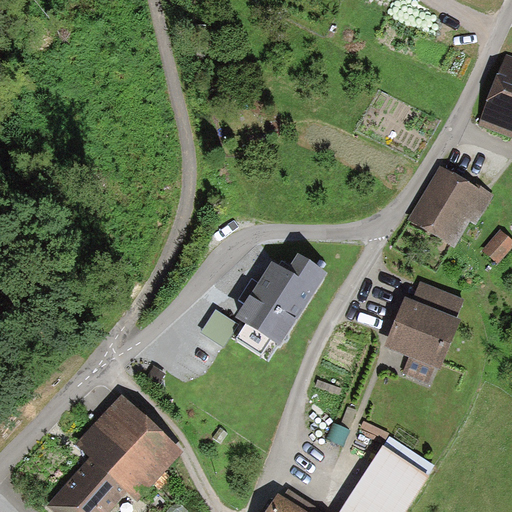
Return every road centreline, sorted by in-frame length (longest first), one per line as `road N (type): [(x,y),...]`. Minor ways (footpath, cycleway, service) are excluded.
road 1 (unclassified): [(104,368),(118,328),(153,280),(176,218),(170,122),(137,0)]
road 2 (residential): [(385,227),(264,231),(243,240),(104,368)]
road 3 (residential): [(255,511),(307,369),(385,227)]
road 4 (residential): [(385,227),(452,127),(511,0)]
road 5 (track): [(212,511),(170,428),(104,368)]
road 6 (unclassified): [(0,465),(104,368)]
